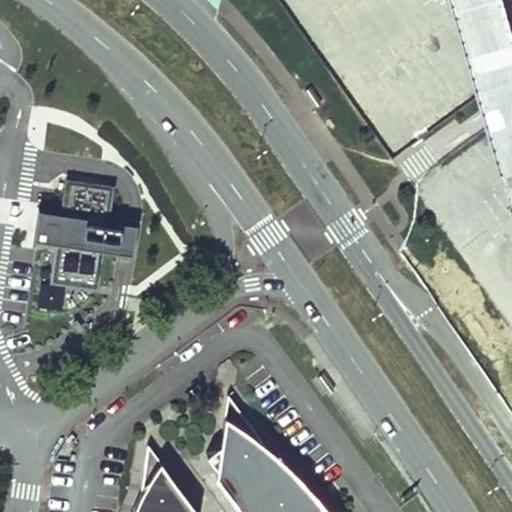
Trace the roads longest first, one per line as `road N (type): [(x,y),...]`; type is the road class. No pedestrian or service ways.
road 1 (tertiary): [(511,472),(240,80),(165,0)]
road 2 (tertiary): [(301,290),(452,511)]
road 3 (tertiary): [(141,82),(218,171),(301,290)]
road 4 (residential): [(141,82),(217,217),(220,247),(208,299)]
road 5 (residential): [(208,299),(30,427)]
road 6 (tertiary): [(42,0),(141,82)]
